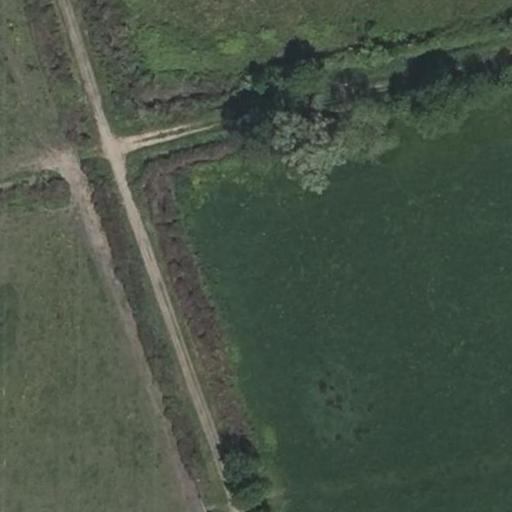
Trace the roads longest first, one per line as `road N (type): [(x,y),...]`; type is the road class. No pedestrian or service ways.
road 1 (track): [(69,0),(237,511)]
road 2 (track): [(0,170),(511,42)]
